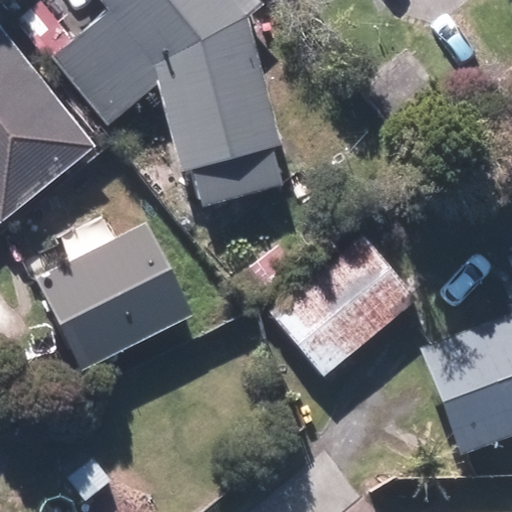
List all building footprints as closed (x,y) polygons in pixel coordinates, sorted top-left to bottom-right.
[(105,0),(109,4),(55,56),(114,118),(165,70),(190,201),(285,182),(255,30),(258,3),(261,0),(105,0)] [(0,21),(0,207),(91,134),(0,21)] [(197,312),(149,216),(37,272),(85,368),(197,312)] [(416,298),(355,232),(271,310),(332,376),(416,298)] [(511,309),(422,342),(463,453),(511,435),(511,309)]
